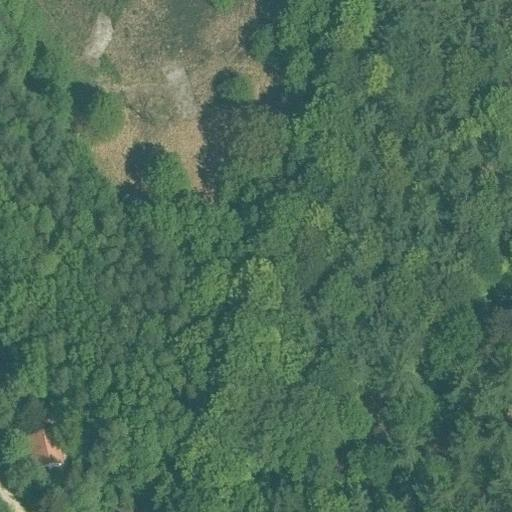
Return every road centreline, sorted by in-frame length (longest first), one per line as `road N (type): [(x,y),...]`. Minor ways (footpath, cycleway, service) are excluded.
road 1 (track): [(353,0),(186,506)]
road 2 (track): [(482,0),(398,278)]
